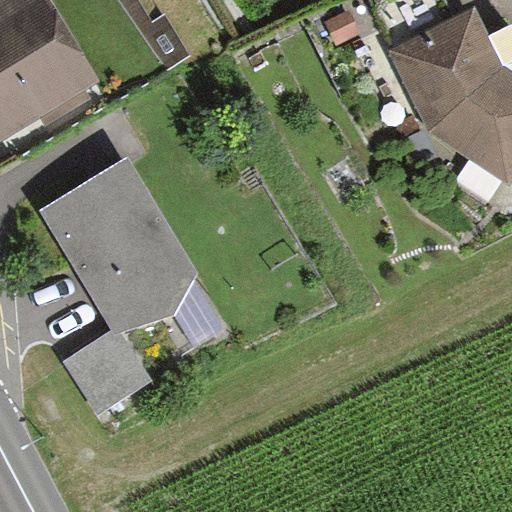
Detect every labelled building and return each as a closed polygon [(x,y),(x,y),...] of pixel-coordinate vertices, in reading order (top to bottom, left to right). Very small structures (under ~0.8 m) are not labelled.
[(49,0),(0,0),(0,141),(99,81),(49,0)] [(476,7),(454,18),(445,0),(375,0),(368,4),(430,133),(508,186),(511,179),(511,24),(490,35),(476,7)] [(350,10),(327,21),(337,43),(360,32),(350,10)] [(43,216),(118,331),(177,316),(202,275),(127,161),(43,216)] [(148,381),(118,331),(67,361),(97,411),(148,381)]
